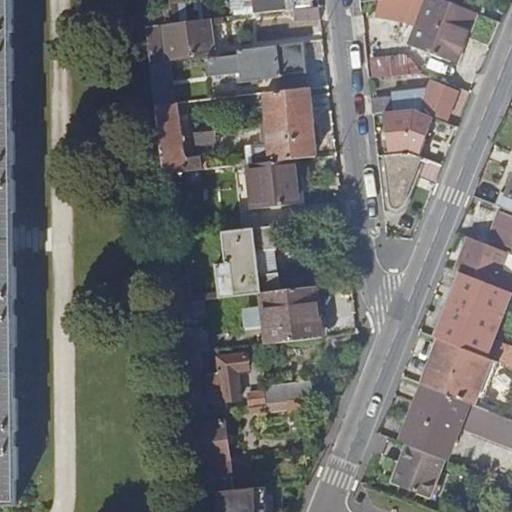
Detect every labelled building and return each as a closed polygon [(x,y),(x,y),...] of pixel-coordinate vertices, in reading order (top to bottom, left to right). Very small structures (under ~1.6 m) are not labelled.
[(0,0),(0,505),(17,505),(16,479),(19,479),(18,448),(16,448),(16,431),(19,430),(18,400),(15,400),(15,347),(17,347),(17,316),(15,316),(14,298),(17,299),(16,268),(14,268),(13,212),(16,212),(15,181),(13,181),(12,165),(15,165),(15,134),(12,134),(12,80),(14,80),(14,49),(11,49),(11,33),(14,33),(13,1),(11,1),(10,0),(0,0)] [(251,0),(253,14),(313,7),(312,0),(251,0)] [(458,6),(442,0),(426,0),(409,47),(454,64),(469,27),(474,29),(480,14),(458,6)] [(480,14),(482,15),(487,1),(483,0),(460,0),(458,6),(480,14)] [(296,23),(321,20),(319,8),(294,11),(296,23)] [(221,22),(221,18),(165,24),(169,59),(207,54),(204,38),(209,37),(207,24),(221,22)] [(155,26),(143,27),(147,62),(148,66),(160,65),(155,26)] [(459,66),(474,29),(469,27),(454,64),(459,66)] [(241,82),(306,75),(302,44),(237,51),(238,55),(205,59),(207,77),(240,74),(241,82)] [(386,62),(387,77),(409,74),(407,60),(386,62)] [(160,65),(148,66),(150,81),(165,79),(163,64),(160,65)] [(420,109),(447,120),(458,91),(430,80),(427,90),(420,109)] [(308,88),(263,93),(268,144),(270,162),(297,159),(315,157),(308,88)] [(420,109),(427,90),(391,94),(394,112),(383,114),(389,154),(409,152),(418,156),(433,118),(418,112),(420,109)] [(172,104),(153,106),(163,175),(199,171),(197,156),(181,158),(174,104),(172,104)] [(246,146),(248,165),(270,162),(268,144),(246,146)] [(435,182),(442,166),(441,165),(418,156),(409,152),(389,154),(384,155),(390,205),(393,209),(400,209),(403,202),(415,175),(435,182)] [(248,165),(246,166),(251,210),(302,205),(299,186),(297,185),(293,163),(298,162),(297,159),(270,162),(248,165)] [(500,191),(494,205),(511,212),(511,179),(506,194),(500,191)] [(511,215),(499,211),(488,239),(511,248),(511,246),(511,215)] [(215,264),(219,298),(260,293),(280,291),(273,226),(222,233),(224,255),(230,255),(230,259),(227,260),(227,263),(215,264)] [(507,252),(468,236),(455,269),(460,272),(494,286),(507,252)] [(498,361),(511,367),(511,347),(492,339),(511,292),(494,286),(460,272),(434,336),(441,339),(498,361)] [(265,340),(265,344),(320,338),(315,287),(280,291),(260,293),(265,340)] [(179,303),(181,318),(202,316),(201,300),(179,303)] [(441,339),(423,385),(480,407),(498,361),(441,339)] [(186,353),(193,413),(214,410),(212,404),(205,405),(200,352),(186,353)] [(246,354),(218,357),(220,372),(205,373),(208,402),(240,399),(236,371),(248,368),(246,354)] [(267,404),(313,399),(311,381),(266,386),(267,404)] [(444,458),(447,459),(459,426),(511,447),(511,419),(480,407),(423,385),(400,441),(407,444),(444,458)] [(248,406),(263,404),(262,392),(247,394),(248,406)] [(315,413),(313,399),(267,404),(263,404),(248,406),(243,407),(244,415),(287,410),(288,416),(315,413)] [(219,421),(218,409),(214,410),(193,413),(202,480),(230,477),(223,421),(219,421)] [(439,470),(444,458),(407,444),(401,462),(405,464),(397,485),(429,497),(439,470)] [(405,464),(401,462),(392,483),(397,485),(405,464)] [(446,473),(439,470),(429,497),(436,500),(446,473)] [(264,511),(265,487),(208,494),(210,511),(264,511)]
